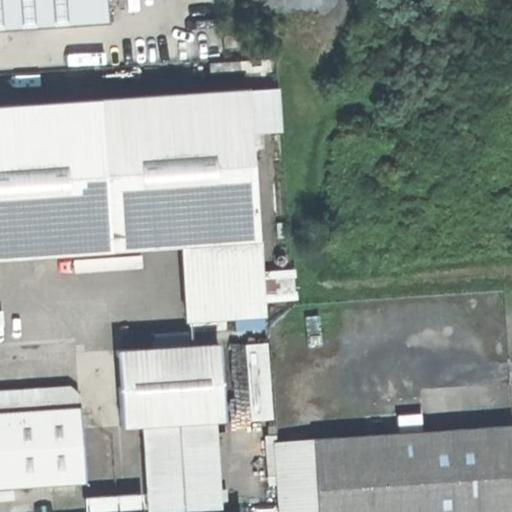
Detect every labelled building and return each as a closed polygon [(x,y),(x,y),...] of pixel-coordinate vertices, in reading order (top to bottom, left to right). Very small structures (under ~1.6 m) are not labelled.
[(0,0),(0,25),(109,18),(107,0),(0,0)] [(282,86),(0,105),(0,256),(180,243),(185,321),(268,316),(252,129),(285,127),(282,86)] [(275,414),(269,339),(248,341),(254,416),(275,414)] [(209,351),(113,359),(118,430),(133,429),(139,511),(221,506),(209,351)] [(0,489),(79,483),(71,390),(0,395),(0,489)] [(511,511),(511,425),(276,443),(271,443),(276,511),(511,511)]
